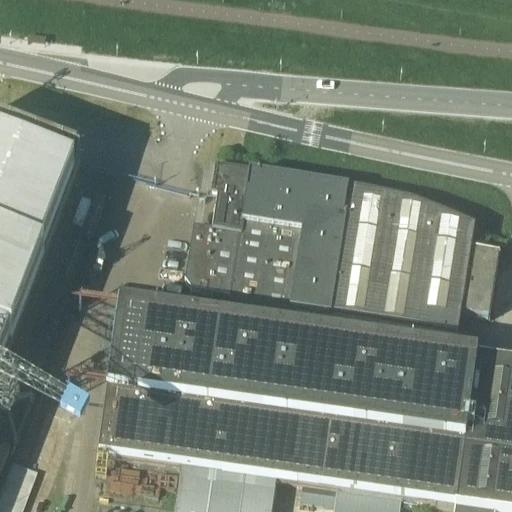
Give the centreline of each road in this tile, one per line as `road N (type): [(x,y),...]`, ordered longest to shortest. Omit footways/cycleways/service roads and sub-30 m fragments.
road 1 (unknown): [(511,351),(131,280)]
road 2 (tertiary): [(150,98),(511,175)]
road 3 (tertiary): [(511,107),(200,83),(150,98)]
road 4 (tertiary): [(0,63),(150,98)]
